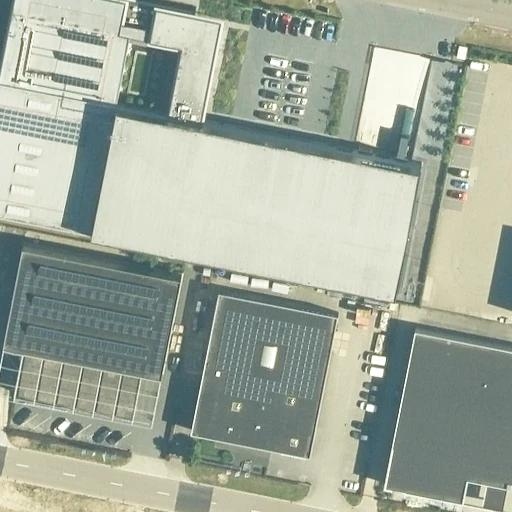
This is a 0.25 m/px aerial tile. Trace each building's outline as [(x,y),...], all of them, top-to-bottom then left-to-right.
[(188,23),(190,12),(127,0),(14,0),(0,70),(0,212),(92,231),(396,291),(422,163),(202,120),(220,29),(188,23)] [(181,273),(23,242),(3,342),(23,346),(14,393),(133,417),(142,370),(162,374),(181,273)] [(219,290),(191,431),(196,432),(196,431),(272,446),(276,424),(314,431),(338,313),(219,290)] [(511,346),(415,328),(384,485),(464,500),(468,477),(511,485),(511,346)] [(11,400),(5,428),(120,451),(125,422),(11,400)] [(243,452),(243,462),(265,462),(265,452),(243,452)]
